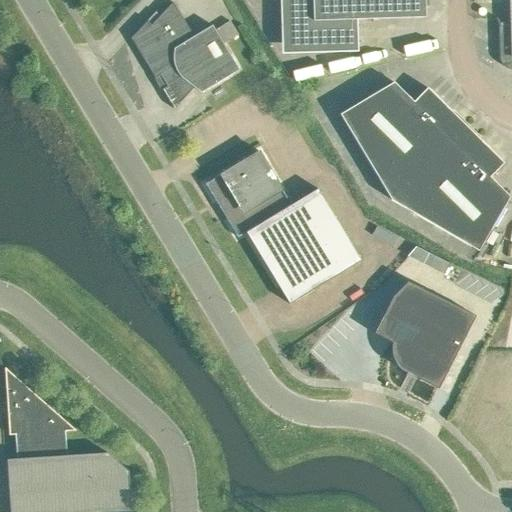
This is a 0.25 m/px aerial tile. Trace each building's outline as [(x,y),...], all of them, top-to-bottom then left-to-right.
[(292,0),(294,45),(323,44),(323,54),(357,53),(356,20),(424,18),(423,0),(292,0)] [(511,0),(508,0),(509,23),(498,23),(497,21),(495,18),(494,19),(496,21),(496,22),(497,24),(497,26),(498,58),(499,60),(499,61),(499,62),(500,64),(501,65),(502,67),(504,68),(506,69),(509,70),(511,70),(511,0)] [(130,39),(173,110),(193,88),(200,93),(238,70),(211,26),(192,37),(172,3),(159,17),(154,13),(130,39)] [(339,115),(386,195),(457,119),(426,88),(412,103),(392,83),(339,115)] [(457,119),(386,195),(390,201),(477,252),(508,197),(488,178),(502,164),(457,119)] [(204,184),(236,238),(245,233),(289,305),(360,261),(317,190),(290,206),(258,152),(204,184)] [(426,259),(423,265),(441,275),(447,264),(429,255),(426,259)] [(391,351),(391,355),(392,358),(393,362),(395,365),(398,368),(400,371),(415,378),(437,389),(474,316),(406,282),(392,297),(373,334),(391,344),(391,347),(391,351)] [(511,345),(496,362),(511,376),(511,374),(511,345)] [(3,368),(8,436),(14,435),(16,459),(5,460),(8,511),(129,511),(127,472),(106,453),(66,456),(64,432),(75,431),(3,368)]
